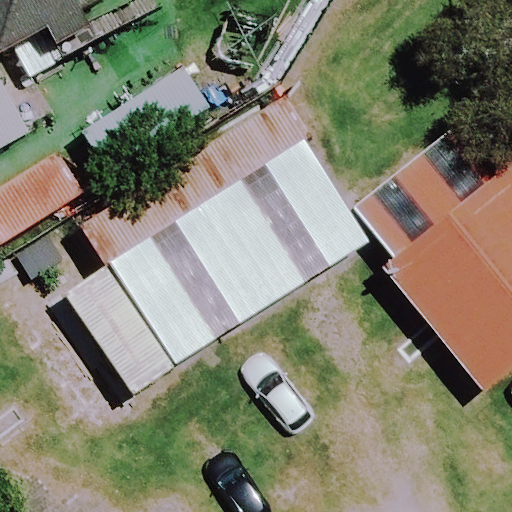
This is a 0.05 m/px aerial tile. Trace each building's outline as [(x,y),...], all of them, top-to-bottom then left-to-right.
[(0,0),(0,50),(88,0),(0,0)] [(99,178),(195,118),(171,81),(76,142),(99,178)] [(378,275),(469,395),(511,362),(511,91),(347,216),(387,269),(378,275)] [(0,148),(11,142),(0,121),(0,148)] [(290,155),(96,275),(157,374),(352,254),(290,155)] [(45,166),(0,193),(0,246),(68,204),(45,166)] [(108,449),(45,385),(0,429),(0,450),(53,504),(108,449)]
